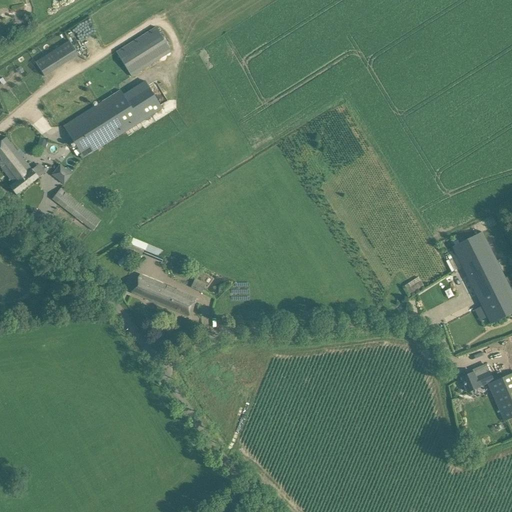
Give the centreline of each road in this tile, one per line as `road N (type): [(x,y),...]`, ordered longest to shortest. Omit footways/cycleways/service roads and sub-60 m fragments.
road 1 (unclassified): [(156,361),(224,325),(411,318)]
road 2 (unknown): [(0,128),(153,20),(167,21),(181,46),(158,68)]
road 3 (unclassified): [(156,361),(105,290),(0,195)]
road 4 (unclassified): [(274,511),(156,361)]
